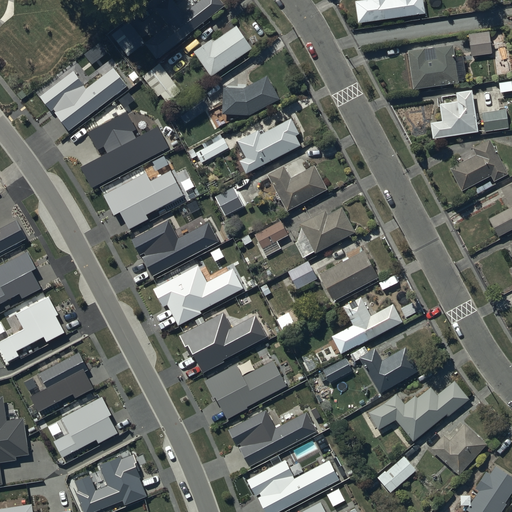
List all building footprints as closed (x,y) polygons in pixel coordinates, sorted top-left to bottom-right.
[(163,0),(154,7),(180,42),(227,7),(221,0),(202,0),(201,1),(200,0),(189,0),(180,7),(174,0),(163,0)] [(384,0),(385,9),(421,5),(420,0),(384,0)] [(192,40),(210,66),(250,37),(234,15),(212,32),(209,28),(192,40)] [(129,23),(112,36),(129,57),(146,44),(129,23)] [(490,30),(469,32),(472,54),(492,52),(490,30)] [(408,42),(412,77),(452,73),(449,37),(434,38),(435,47),(423,49),(423,41),(408,42)] [(102,40),(84,55),(92,65),(110,50),(102,40)] [(159,61),(142,74),(158,95),(161,92),(167,100),(181,89),(159,61)] [(73,71),(40,97),(51,111),(53,109),(55,112),(54,113),(68,131),(127,86),(113,68),(86,88),(73,71)] [(223,79),(222,104),(249,105),(277,88),(264,68),(244,80),(223,79)] [(501,90),(511,88),(511,78),(499,80),(501,90)] [(429,112),(431,128),(477,122),(472,80),(453,83),(455,91),(438,93),(440,111),(429,112)] [(210,106),(200,90),(166,112),(177,128),(210,106)] [(509,126),(506,107),(483,111),(485,130),(509,126)] [(126,113),(87,133),(97,150),(103,147),(106,152),(80,166),(92,188),(170,147),(159,126),(135,139),(132,132),(135,130),(126,113)] [(239,154),(244,165),(299,136),(286,113),(260,127),(256,119),(235,131),(245,150),(239,154)] [(448,160),(459,179),(488,162),(492,169),(505,162),(488,131),(472,140),(475,145),(448,160)] [(202,162),(229,146),(222,135),(196,151),(202,162)] [(267,165),(285,200),(323,181),(311,157),(288,168),(282,157),(267,165)] [(145,173),(103,195),(114,215),(120,211),(129,229),(148,219),(146,215),(184,195),(171,170),(150,181),(145,173)] [(488,208),(495,222),(511,214),(511,175),(501,181),(509,199),(488,208)] [(234,184),(215,194),(226,215),(245,205),(234,184)] [(299,210),(314,240),(352,221),(339,195),(325,202),(324,198),(299,210)] [(282,219),(255,232),(266,255),(281,248),(277,239),(288,233),(282,219)] [(0,252),(26,238),(16,220),(0,228),(0,252)] [(168,220),(131,240),(140,255),(144,253),(145,255),(142,257),(152,277),(219,241),(209,223),(178,239),(168,220)] [(319,265),(333,290),(376,267),(362,242),(319,265)] [(28,251),(0,265),(0,302),(19,293),(22,298),(41,288),(32,271),(37,269),(28,251)] [(309,259),(288,269),(297,287),(318,277),(309,259)] [(198,266),(154,289),(163,307),(167,305),(178,326),(202,314),(200,311),(243,288),(233,269),(206,283),(198,266)] [(346,317),(355,334),(399,311),(389,291),(367,303),(358,287),(342,296),(352,314),(346,317)] [(49,297),(16,314),(24,329),(0,342),(0,352),(6,363),(18,356),(16,352),(43,337),(47,342),(64,333),(56,316),(59,315),(49,297)] [(289,310),(275,317),(280,327),(294,320),(289,310)] [(223,313),(180,336),(191,358),(193,357),(203,374),(225,362),(223,360),(267,336),(255,315),(231,328),(223,313)] [(359,350),(378,380),(410,360),(397,339),(380,350),(374,340),(359,350)] [(79,352),(39,373),(48,388),(31,397),(38,412),(72,394),(75,399),(94,389),(85,372),(89,370),(79,352)] [(329,381),(352,369),(345,356),(322,368),(329,381)] [(243,376),(237,364),(204,381),(213,398),(215,397),(227,419),(247,408),(246,407),(287,385),(273,360),(243,376)] [(364,402),(376,418),(395,405),(402,414),(406,411),(415,424),(466,389),(451,368),(434,380),(430,374),(415,385),(413,382),(402,389),(396,380),(364,402)] [(0,484),(2,484),(0,470),(0,463),(17,460),(16,457),(29,455),(23,418),(7,420),(3,396),(0,396),(0,484)] [(102,397),(61,418),(69,434),(54,442),(62,457),(96,439),(98,443),(117,433),(109,417),(112,416),(102,397)] [(265,410),(228,430),(237,446),(240,444),(241,446),(239,447),(249,467),(317,431),(307,412),(275,428),(265,410)] [(429,440),(458,464),(485,433),(464,415),(450,430),(443,424),(429,440)] [(89,475),(74,481),(79,492),(76,493),(83,511),(93,511),(122,500),(125,506),(147,496),(137,472),(141,470),(134,453),(122,458),(121,456),(99,465),(108,485),(96,490),(89,475)] [(416,467),(404,453),(367,487),(380,501),(416,467)] [(463,511),(460,510),(458,511),(486,511),(511,475),(511,468),(494,456),(489,463),(485,460),(474,475),(479,479),(466,497),(473,503),(466,511),(463,511)] [(285,460),(247,480),(256,496),(259,495),(260,497),(258,498),(265,511),(278,511),(339,480),(329,461),(295,479),(285,460)] [(324,511),(320,503),(302,511),(356,511),(355,509),(348,511),(324,511)]
